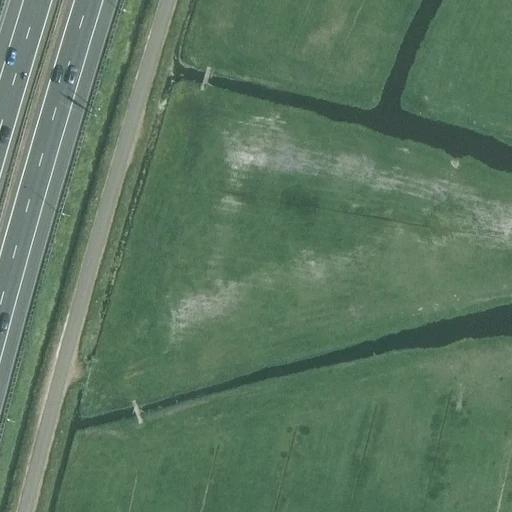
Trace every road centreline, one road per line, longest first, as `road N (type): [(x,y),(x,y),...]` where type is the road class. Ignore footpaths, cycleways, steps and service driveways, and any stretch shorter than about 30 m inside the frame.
road 1 (unclassified): [(24,511),(170,0)]
road 2 (motorway): [(0,336),(96,0)]
road 3 (motorway): [(39,0),(0,129)]
